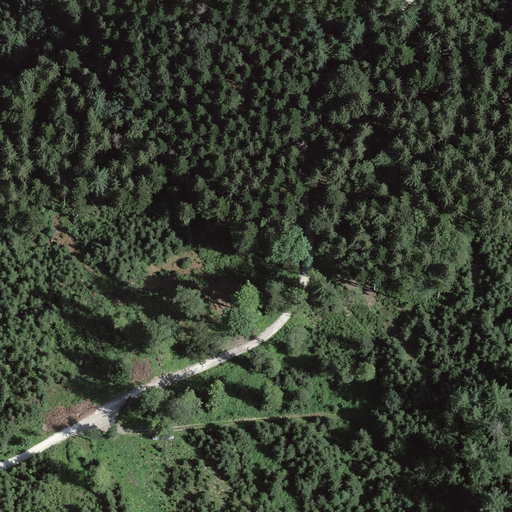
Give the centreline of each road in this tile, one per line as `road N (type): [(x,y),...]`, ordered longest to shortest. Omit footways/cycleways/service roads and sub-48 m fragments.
road 1 (track): [(412,0),(308,121),(308,273),(290,315),(254,342),(144,388),(0,467)]
road 2 (track): [(0,76),(79,54),(89,40),(88,0)]
